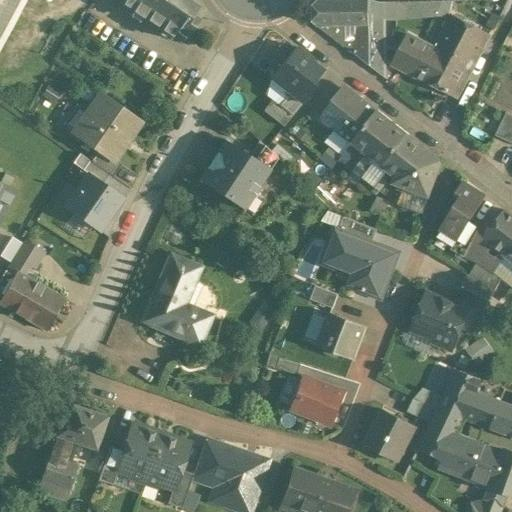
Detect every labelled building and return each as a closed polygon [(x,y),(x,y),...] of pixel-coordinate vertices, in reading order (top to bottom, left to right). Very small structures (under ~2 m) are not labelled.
[(25,0),(1,0),(0,3),(0,33),(6,37),(25,0)] [(138,14),(147,0),(119,0),(119,2),(138,14)] [(147,0),(138,14),(157,26),(171,0),(147,0)] [(171,0),(157,26),(179,41),(184,34),(187,36),(199,19),(192,14),(197,6),(189,1),(189,0),(171,0)] [(370,0),(348,0),(319,0),(314,6),(314,22),(320,26),(348,26),(358,25),(370,25),(370,0)] [(381,3),(371,0),(370,0),(370,25),(370,36),(382,36),(382,24),(385,24),(384,2),(381,3)] [(487,8),(483,19),(493,23),(498,13),(487,8)] [(490,34),(453,15),(435,48),(419,79),(457,98),(490,34)] [(382,36),(370,36),(370,37),(371,66),(385,78),(385,24),(382,24),(382,36)] [(358,56),(358,25),(348,26),(347,41),(344,45),(358,56)] [(370,25),(358,25),(358,56),(371,66),(370,37),(370,36),(370,25)] [(348,26),(320,26),(344,45),(347,41),(348,26)] [(435,48),(409,35),(393,65),(419,79),(435,48)] [(296,46),(271,79),(289,93),(280,105),(293,116),(328,71),(296,46)] [(356,98),(344,89),(320,119),(353,144),(379,111),(359,95),(356,98)] [(140,123),(100,95),(87,114),(93,118),(80,136),(101,151),(114,160),(115,160),(140,123)] [(280,105),(275,101),(266,112),(285,126),(293,116),(280,105)] [(379,111),(353,144),(368,156),(384,168),(410,135),(379,111)] [(511,114),(508,112),(496,135),(511,142),(511,114)] [(368,156),(356,171),(386,194),(394,184),(393,184),(403,158),(399,155),(413,137),(410,135),(384,168),(368,156)] [(443,161),(413,137),(399,155),(403,158),(393,184),(394,184),(401,187),(399,190),(404,193),(400,205),(423,214),(443,161)] [(255,160),(226,141),(200,180),(245,209),(257,190),(277,159),(264,146),(258,155),(255,160)] [(259,142),(253,151),(258,155),(264,146),(259,142)] [(368,156),(353,144),(341,159),(356,171),(368,156)] [(114,160),(101,151),(92,163),(109,174),(113,177),(122,165),(115,160),(114,160)] [(89,175),(103,184),(109,174),(92,163),(80,154),(73,163),(89,175)] [(103,184),(89,175),(66,208),(99,231),(122,198),(103,184)] [(0,221),(16,191),(0,182),(0,221)] [(464,182),(450,204),(455,207),(441,230),(458,240),(459,241),(470,223),(487,196),(464,182)] [(257,190),(245,209),(255,216),(267,197),(257,190)] [(511,215),(505,210),(485,237),(478,232),(466,257),(477,264),(494,274),(495,272),(505,256),(511,261),(511,215)] [(480,229),(470,223),(459,241),(458,240),(452,249),(466,257),(478,232),(480,229)] [(399,254),(336,230),(324,260),(356,272),(351,286),(382,298),(399,254)] [(7,269),(16,275),(17,272),(20,274),(26,264),(34,268),(45,253),(24,240),(7,269)] [(212,316),(185,305),(195,281),(201,267),(171,254),(142,321),(199,346),(212,316)] [(477,264),(469,276),(494,291),(494,292),(496,293),(504,277),(495,272),(494,274),(477,264)] [(20,274),(17,272),(16,275),(0,302),(0,303),(3,305),(47,330),(64,299),(20,274)] [(469,276),(456,297),(483,313),(494,292),(494,291),(469,276)] [(338,295),(317,287),(312,299),(334,308),(339,295),(338,295)] [(468,310),(428,293),(420,314),(419,313),(414,316),(412,321),(414,327),(413,330),(414,330),(414,329),(431,336),(434,342),(452,350),(468,310)] [(367,326),(330,313),(318,345),(354,359),(367,326)] [(479,339),(471,345),(477,353),(485,347),(479,339)] [(299,364),(269,354),(265,365),(296,375),(299,364)] [(483,380),(456,370),(437,410),(431,423),(419,449),(443,460),(457,436),(466,418),(477,392),(483,380)] [(345,393),(302,377),(290,409),(333,425),(345,393)] [(511,405),(511,390),(483,380),(477,392),(511,405)] [(511,405),(477,392),(466,418),(509,435),(511,436),(511,405)] [(437,410),(414,398),(407,411),(431,423),(437,410)] [(104,412),(94,408),(90,410),(74,405),(69,419),(63,417),(56,436),(58,437),(51,455),(66,460),(73,441),(96,450),(108,417),(106,416),(104,412)] [(415,425),(384,410),(367,445),(398,460),(415,425)] [(161,434),(132,424),(123,451),(117,470),(118,470),(129,473),(131,477),(144,482),(161,434)] [(189,443),(161,434),(144,482),(158,487),(162,485),(173,489),(174,489),(180,470),(189,443)] [(460,437),(457,436),(443,460),(440,467),(492,487),(508,493),(511,494),(511,452),(505,450),(503,453),(478,443),(478,445),(460,438),(460,437)] [(193,474),(193,476),(203,480),(215,446),(204,442),(193,474)] [(254,457),(216,444),(215,446),(203,480),(203,482),(217,487),(231,491),(226,505),(245,511),(249,511),(267,461),(254,457)] [(123,451),(110,446),(98,480),(113,485),(118,470),(117,470),(123,451)] [(51,455),(50,454),(37,491),(66,501),(73,480),(63,477),(61,477),(66,460),(51,455)] [(193,474),(180,470),(174,489),(173,489),(168,504),(182,509),(182,508),(186,497),(193,476),(193,474)] [(352,511),(359,492),(293,470),(281,507),(296,511),(299,511),(300,510),(307,511),(352,511)] [(217,487),(212,501),(226,505),(231,491),(217,487)] [(503,506),(508,493),(492,487),(487,499),(503,506)] [(192,511),(197,500),(186,497),(182,508),(188,511),(192,511)]
